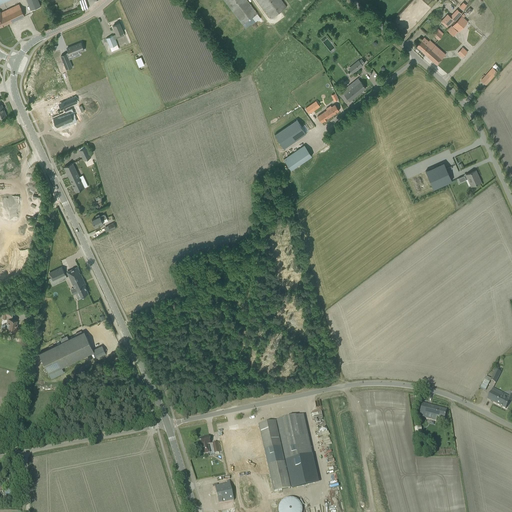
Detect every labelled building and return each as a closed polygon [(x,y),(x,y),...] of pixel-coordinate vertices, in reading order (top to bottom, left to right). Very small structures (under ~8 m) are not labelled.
[(40,6),(38,0),(26,0),(31,10),(40,6)] [(82,7),(83,10),(89,8),(85,0),(80,0),(82,7)] [(257,13),(249,3),(246,0),(224,0),(243,24),(257,13)] [(286,7),(281,0),(256,0),(271,18),(286,7)] [(458,6),(462,10),(466,5),(462,2),(458,6)] [(19,4),(3,11),(9,23),(24,16),(19,4)] [(447,14),(440,22),(447,27),(454,20),(455,21),(462,13),(457,9),(450,16),(447,14)] [(0,27),(9,23),(3,11),(1,13),(0,11),(0,27)] [(451,26),(447,31),(452,35),(457,30),(459,32),(468,22),(463,18),(461,16),(452,26),(451,26)] [(124,35),(119,23),(113,26),(116,34),(113,35),(115,39),(120,37),(124,35)] [(433,35),(439,40),(444,34),(438,29),(433,35)] [(118,46),(115,39),(113,35),(106,38),(108,43),(111,49),(118,46)] [(422,52),(426,55),(430,51),(429,50),(434,45),(429,40),(428,42),(427,42),(426,44),(421,40),(416,46),(423,52),(422,52)] [(67,54),(61,56),(67,70),(72,68),(68,57),(84,50),(81,43),(67,49),(69,54),(67,55),(67,54)] [(430,51),(426,55),(436,65),(442,58),(440,57),(443,53),(434,45),(429,50),(430,51)] [(458,53),(462,57),(467,52),(462,48),(458,53)] [(135,59),(139,67),(144,65),(140,57),(135,59)] [(358,60),(348,69),(353,74),(363,65),(362,65),(365,63),(361,59),(359,61),(358,60)] [(35,98),(75,83),(70,70),(30,85),(35,98)] [(481,80),(485,84),(492,77),(488,73),(481,80)] [(349,101),(366,88),(360,81),(358,78),(341,91),(349,101)] [(329,98),(331,102),(334,101),(334,102),(338,100),(335,94),(331,95),(332,97),(329,98)] [(74,97),(63,102),(66,107),(77,103),(74,97)] [(305,108),(306,110),(304,112),(306,115),(308,113),(309,114),(320,107),(316,101),(305,108)] [(317,116),(321,122),(339,111),(335,105),(331,107),(331,106),(330,105),(325,108),(326,110),(317,116)] [(66,113),(53,118),(57,127),(62,124),(63,127),(69,124),(67,120),(75,116),(72,108),(65,111),(66,113)] [(274,135),(284,148),(306,133),(296,120),(274,135)] [(291,170),(312,156),(304,145),(283,159),(291,170)] [(79,151),(84,161),(91,157),(87,147),(79,151)] [(64,167),(76,192),(84,188),(72,163),(64,167)] [(444,163),(425,171),(433,189),(452,181),(444,163)] [(469,178),(473,185),(481,182),(476,170),(458,178),(460,182),(469,178)] [(454,190),(448,192),(452,201),(457,199),(454,190)] [(108,221),(105,214),(99,216),(99,214),(95,216),(96,218),(92,220),(95,227),(108,221)] [(66,275),(62,267),(49,273),(51,278),(49,279),(51,282),(53,281),(66,275)] [(87,293),(88,293),(85,286),(81,279),(82,278),(80,274),(78,271),(79,271),(77,267),(67,272),(70,279),(72,278),(76,287),(74,288),(77,293),(79,292),(81,296),(82,296),(83,296),(84,296),(83,295),(87,293)] [(16,324),(17,320),(10,319),(11,317),(12,317),(13,310),(8,310),(4,309),(2,318),(7,319),(6,323),(5,326),(5,328),(5,329),(11,330),(16,331),(17,326),(17,324),(16,324)] [(62,343),(39,354),(48,373),(62,367),(73,362),(94,352),(93,350),(84,332),(69,339),(66,341),(62,342),(62,343)] [(102,346),(93,350),(94,352),(97,358),(106,354),(103,348),(102,346)] [(491,381),(496,383),(502,370),(500,369),(499,371),(496,370),(491,381)] [(490,382),(484,380),(480,388),(486,390),(490,382)] [(487,400),(506,409),(510,401),(511,402),(511,399),(511,395),(510,394),(508,398),(506,397),(505,399),(501,396),(502,393),(493,388),(487,400)] [(419,417),(436,421),(437,417),(443,419),(446,410),(422,404),(419,417)] [(308,415),(310,425),(321,422),(318,412),(308,415)] [(295,417),(277,421),(286,461),(305,457),(297,422),(304,421),(303,415),(296,417),(295,417)] [(275,421),(258,425),(268,466),(284,463),(284,462),(276,426),(275,421)] [(209,452),(207,445),(210,444),(208,436),(205,437),(205,438),(199,439),(201,446),(203,454),(209,452)] [(286,461),(284,462),(284,463),(290,488),(318,482),(312,455),(305,457),(286,461)] [(284,463),(268,466),(273,492),(290,488),(284,463)] [(217,484),(212,485),(213,488),(215,487),(219,504),(233,501),(230,484),(229,481),(226,482),(227,484),(217,486),(217,484)] [(278,511),(301,511),(302,511),(302,508),(301,505),(300,502),(297,500),(295,499),(292,498),(288,498),(286,499),(283,500),(281,502),(279,505),(278,508),(278,511)]
